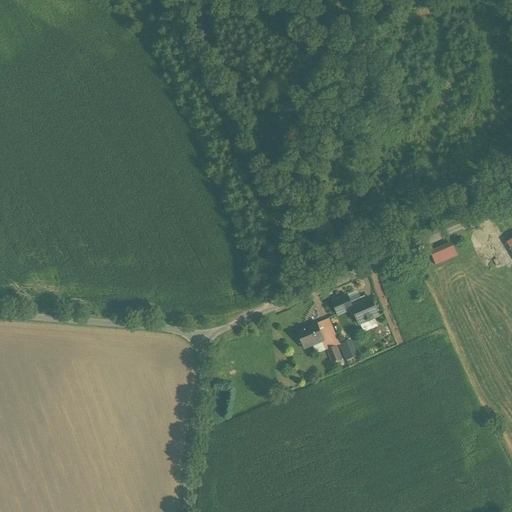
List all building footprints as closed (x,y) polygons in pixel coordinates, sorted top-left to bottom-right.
[(511,219),(500,227),(511,247),(511,219)] [(453,246),(435,256),(441,266),(459,257),(453,246)] [(351,295),(335,302),(343,321),(360,314),(366,329),(384,322),(375,301),(357,308),(351,295)] [(318,323),(299,331),(307,350),(326,342),(335,363),(343,360),(337,347),(340,346),(330,322),(320,326),(318,323)] [(353,345),(343,349),(349,362),(358,358),(353,345)]
